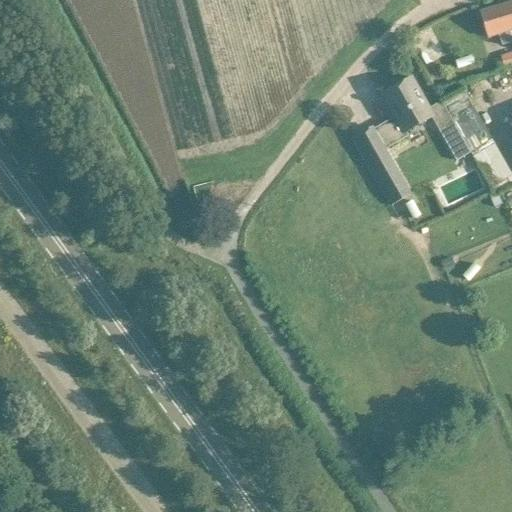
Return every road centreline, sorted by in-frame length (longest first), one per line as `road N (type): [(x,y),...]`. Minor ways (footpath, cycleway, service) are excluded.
road 1 (unclassified): [(390,511),(232,266),(229,238),(238,216),(374,65),(444,0)]
road 2 (primary): [(255,511),(0,165)]
